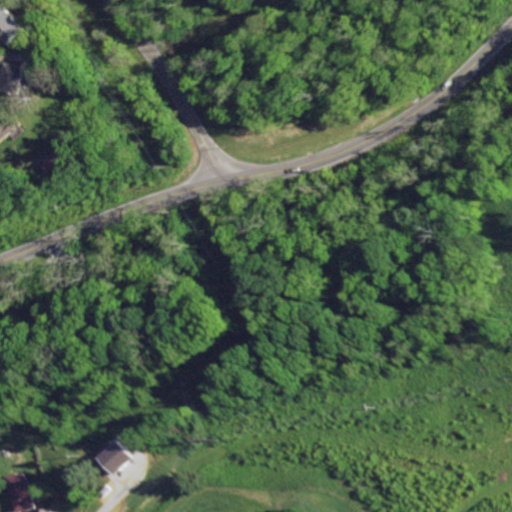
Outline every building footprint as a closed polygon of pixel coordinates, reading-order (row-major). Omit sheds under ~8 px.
[(13,1),(0,11),(0,31),(5,38),(7,36),(15,46),(35,30),(13,1)] [(12,60),(5,89),(27,94),(34,65),(12,60)] [(8,107),(0,113),(0,142),(22,126),(8,107)] [(44,156),(49,171),(72,164),(66,148),(44,156)] [(106,456),(119,474),(141,458),(129,440),(106,456)] [(32,508),(26,472),(7,476),(14,511),(32,508)]
